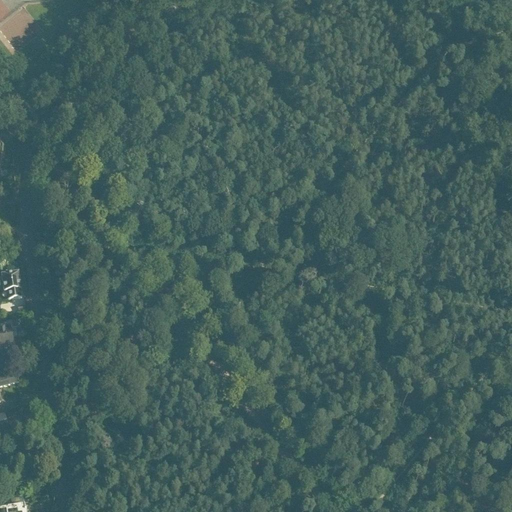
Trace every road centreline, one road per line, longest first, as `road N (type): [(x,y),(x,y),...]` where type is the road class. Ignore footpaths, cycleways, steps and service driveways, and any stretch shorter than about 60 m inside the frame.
road 1 (track): [(37,141),(328,511)]
road 2 (tertiary): [(70,511),(25,219),(37,141)]
road 3 (tertiary): [(37,141),(180,0)]
